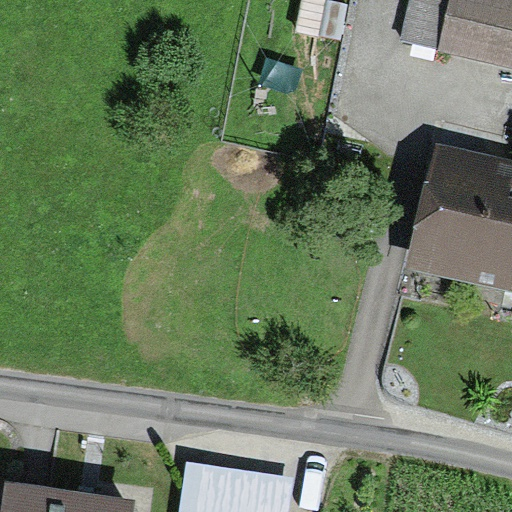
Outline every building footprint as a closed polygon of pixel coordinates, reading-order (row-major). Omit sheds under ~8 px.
[(407,38),(411,0),(382,0),(379,35),(407,38)] [(511,12),(453,0),(420,0),(409,55),(511,76),(511,12)] [(511,177),(443,161),(412,288),(511,312),(511,177)] [(287,511),(290,497),(187,481),(182,511),(287,511)] [(106,511),(9,499),(6,511),(106,511)]
